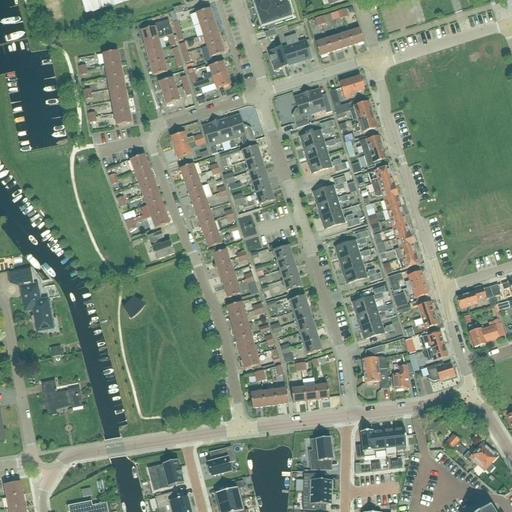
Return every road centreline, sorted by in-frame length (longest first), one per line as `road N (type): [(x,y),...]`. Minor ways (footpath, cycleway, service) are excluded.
road 1 (residential): [(241,430),(227,350),(151,137),(164,124),(260,94)]
road 2 (residential): [(353,416),(334,327),(260,94)]
road 3 (residential): [(441,288),(372,58)]
road 4 (residential): [(32,460),(0,301)]
road 5 (residential): [(372,58),(393,60),(504,25)]
road 6 (residential): [(53,473),(68,458),(181,439)]
